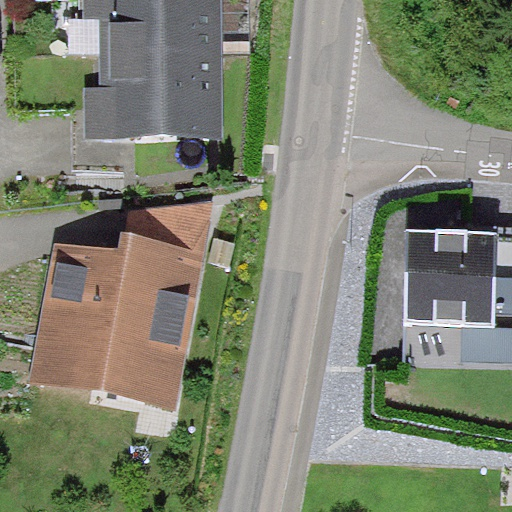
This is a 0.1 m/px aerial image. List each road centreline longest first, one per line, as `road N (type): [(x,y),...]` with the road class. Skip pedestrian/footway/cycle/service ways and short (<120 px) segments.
road 1 (tertiary): [(243,511),(305,138)]
road 2 (residential): [(305,138),(511,157)]
road 3 (tertiary): [(305,138),(318,0)]
